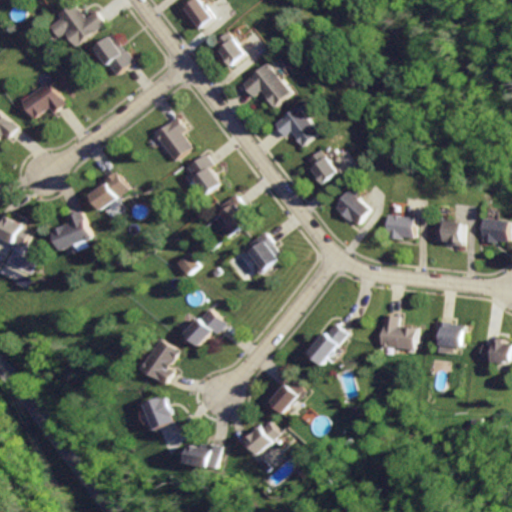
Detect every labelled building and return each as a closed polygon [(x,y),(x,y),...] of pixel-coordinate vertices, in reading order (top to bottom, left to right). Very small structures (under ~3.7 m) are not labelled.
[(76,0),(56,15),(59,19),(50,26),(60,39),(66,34),(76,46),(106,23),(95,9),(87,15),(76,0)] [(210,0),(202,0),(192,8),(210,30),(225,18),(210,0)] [(240,32),(225,43),(229,49),(224,52),(230,60),(234,57),(240,66),(256,55),(240,32)] [(115,35),(97,47),(116,75),(136,61),(129,50),(127,52),(115,35)] [(279,63),(250,84),(258,96),(270,88),(282,106),(301,93),(279,63)] [(47,82),(22,103),(34,118),(48,107),(54,115),(66,105),(47,82)] [(306,105),(279,124),(288,136),(297,130),(308,145),(325,134),(306,105)] [(0,114),(0,138),(3,135),(9,140),(19,129),(0,114)] [(177,118),(155,134),(174,161),(192,148),(181,133),(186,130),(177,118)] [(331,150),(314,161),(319,168),(316,170),(321,180),(326,176),(331,184),(347,174),(331,150)] [(206,154),(188,166),(209,195),(224,184),(212,168),(214,166),(206,154)] [(117,173),(106,181),(109,185),(94,197),(104,210),(130,190),(117,173)] [(355,190),(339,208),(356,222),(359,219),(365,225),(378,210),(355,190)] [(237,195),(219,208),(227,218),(219,224),(230,239),(253,222),(243,209),(246,207),(237,195)] [(53,232),(61,250),(93,237),(83,212),(68,218),(71,225),(53,232)] [(395,217),(393,239),(404,240),(405,236),(419,238),(421,219),(395,217)] [(10,218),(2,236),(28,247),(34,233),(28,231),(30,226),(10,218)] [(511,223),(491,220),(489,243),(504,245),(505,241),(511,241),(511,223)] [(444,222),(442,240),(452,242),(451,246),(469,248),(472,226),(444,222)] [(266,232),(247,246),(258,261),(254,264),(262,274),(281,259),(272,248),(276,245),(266,232)] [(175,262),(186,275),(197,265),(187,252),(175,262)] [(207,310),(187,336),(201,347),(212,332),(216,335),(224,323),(207,310)] [(385,316),(382,347),(416,350),(418,330),(401,328),(402,318),(385,316)] [(436,322),(433,345),(467,349),(469,329),(454,327),(455,324),(436,322)] [(335,323),(310,353),(325,365),(349,335),(335,323)] [(486,345),(484,360),(511,363),(511,344),(511,340),(500,339),(499,346),(486,345)] [(162,341),(144,370),(168,385),(175,374),(170,372),(182,353),(162,341)] [(287,377),(278,388),(281,391),(271,404),(285,415),(305,391),(287,377)] [(146,405),(157,431),(175,423),(172,417),(175,416),(167,396),(146,405)] [(262,428),(248,442),(264,457),(283,437),(271,425),(265,431),(262,428)] [(195,446),(190,463),(219,471),(225,448),(211,444),(210,450),(195,446)]
